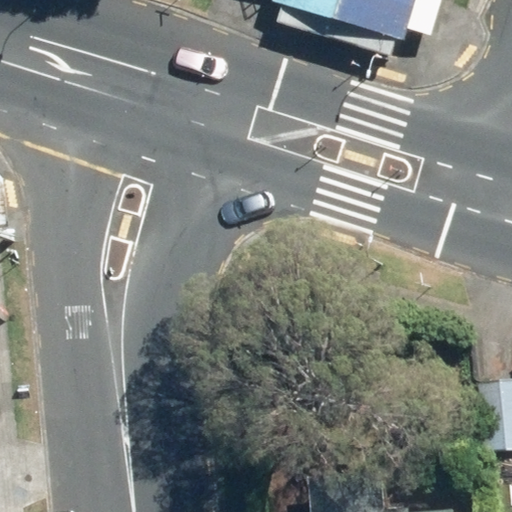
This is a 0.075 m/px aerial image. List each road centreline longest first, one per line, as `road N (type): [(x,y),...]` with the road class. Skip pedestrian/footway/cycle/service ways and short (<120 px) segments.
road 1 (tertiary): [(133,511),(114,288),(158,89)]
road 2 (primary): [(158,89),(364,157),(506,190)]
road 3 (primary): [(0,41),(158,89)]
